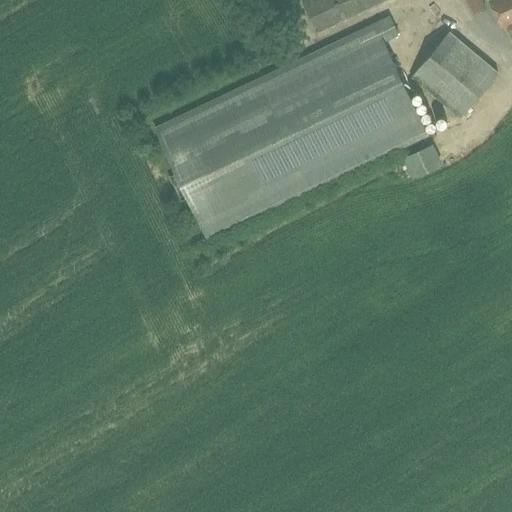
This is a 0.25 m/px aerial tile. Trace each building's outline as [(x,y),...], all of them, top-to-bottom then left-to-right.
[(317,31),(384,0),(309,0),(304,3),(317,31)] [(487,0),(471,0),(478,16),(491,11),(487,0)] [(511,0),(494,0),(490,2),(502,26),(511,20),(511,0)] [(384,42),(398,35),(390,17),(155,127),(207,239),(427,136),(384,42)] [(511,106),(479,37),(424,62),(467,153),(511,131),(511,106)] [(437,145),(408,159),(418,179),(447,165),(437,145)] [(492,208),(498,222),(509,218),(504,204),(492,208)]
